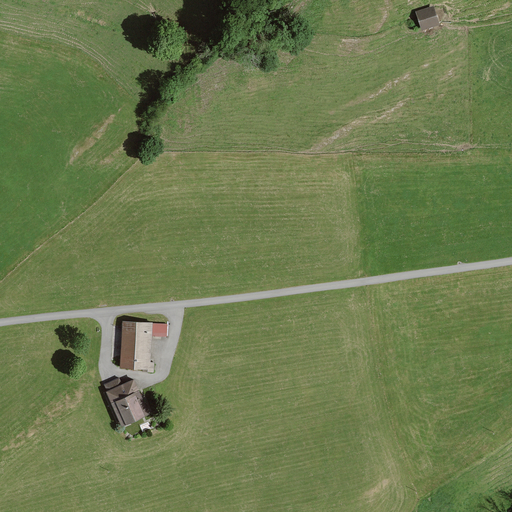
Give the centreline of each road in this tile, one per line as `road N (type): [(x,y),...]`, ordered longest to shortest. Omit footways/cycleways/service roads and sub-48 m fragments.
road 1 (track): [(0,324),(511,262)]
road 2 (track): [(107,311),(108,368),(152,377),(176,326),(175,305)]
